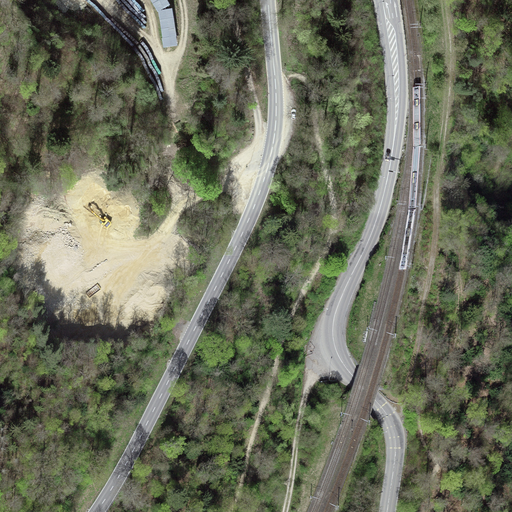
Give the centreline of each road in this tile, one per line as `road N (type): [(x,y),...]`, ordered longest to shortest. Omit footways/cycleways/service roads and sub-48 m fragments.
road 1 (tertiary): [(267,0),(276,104),(265,174),(141,434),(95,511)]
road 2 (primary): [(386,511),(393,430),(339,359),(332,334),(389,169),(396,83),(385,0)]
road 3 (track): [(407,385),(437,221),(448,64),(443,4)]
road 4 (track): [(229,0),(258,122),(272,145)]
road 5 (track): [(334,343),(306,390),(290,485)]
